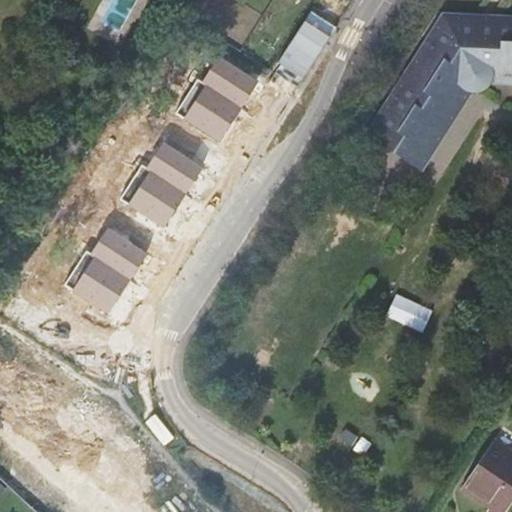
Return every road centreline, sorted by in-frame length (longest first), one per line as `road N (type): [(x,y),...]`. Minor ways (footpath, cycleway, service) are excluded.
road 1 (residential): [(382,0),(159,347),(164,410),(282,488),(301,511)]
road 2 (unknown): [(122,511),(0,404)]
